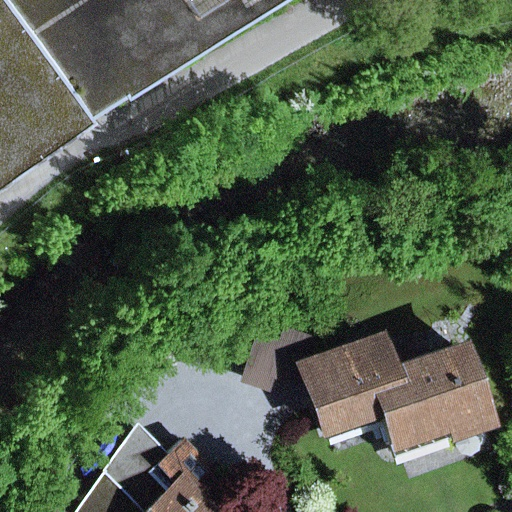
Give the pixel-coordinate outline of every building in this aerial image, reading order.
[(0,0),(0,22),(70,121),(94,106),(104,100),(106,103),(268,0),(0,0)] [(0,178),(74,125),(70,121),(0,22),(0,178)] [(290,383),(305,337),(281,329),(276,343),(252,335),(242,366),(290,383)] [(382,374),(370,340),(296,366),(319,430),(373,412),(385,446),(440,427),(444,437),(483,423),(457,348),(382,374)] [(203,511),(194,502),(214,482),(178,444),(160,462),(131,433),(74,511),(128,511),(131,509),(134,511),(203,511)] [(33,511),(57,511),(42,501),(33,511)]
